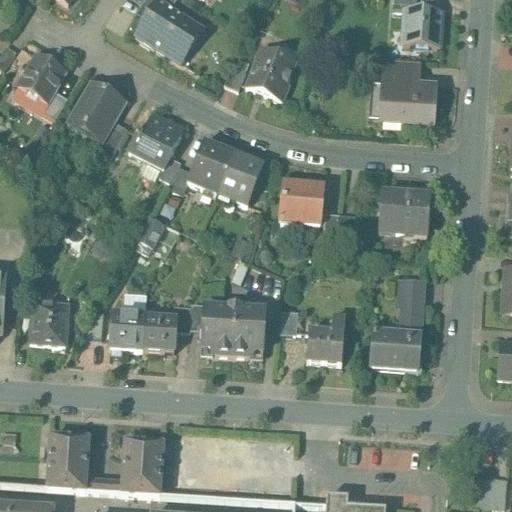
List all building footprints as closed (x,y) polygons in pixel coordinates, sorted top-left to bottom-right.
[(53,0),(68,9),(73,0),(53,0)] [(177,1),(175,0),(146,0),(142,7),(151,12),(164,21),(171,10),(177,1)] [(171,10),(164,21),(151,12),(134,39),(154,52),(155,50),(199,78),(199,77),(182,67),(205,32),(171,10)] [(442,12),(404,10),(403,29),(405,30),(403,47),(401,47),(401,48),(439,50),(442,12)] [(276,58),(260,52),(245,91),(282,105),(288,88),(286,87),(298,55),(280,48),(276,58)] [(6,50),(0,58),(0,72),(4,75),(16,56),(6,50)] [(65,75),(36,59),(17,91),(46,107),(65,75)] [(421,66),(394,64),(393,76),(419,78),(420,78),(421,66)] [(245,75),(233,71),(223,89),(238,94),(245,75)] [(393,76),(382,75),(379,119),(368,118),(368,119),(378,120),(378,123),(434,127),(437,91),(418,89),(419,78),(393,76)] [(124,107),(91,87),(67,128),(99,148),(100,148),(114,125),(124,107)] [(67,103),(56,96),(43,117),(55,124),(67,103)] [(182,136),(152,120),(141,142),(137,140),(129,156),(162,173),(169,161),(182,136)] [(114,125),(100,148),(99,148),(97,151),(112,160),(127,133),(114,125)] [(233,159),(203,147),(191,176),(188,186),(217,198),(233,159)] [(262,171),(233,159),(217,198),(247,210),(262,171)] [(180,166),(169,161),(162,173),(158,180),(169,186),(178,170),(180,166)] [(191,176),(178,170),(169,186),(166,191),(179,197),(184,184),(188,186),(191,176)] [(323,190),(282,186),(279,226),(319,230),(323,190)] [(429,199),(381,196),(378,238),(426,241),(429,199)] [(339,219),(325,218),(322,248),(336,250),(336,249),(339,219)] [(356,220),(339,219),(336,249),(354,250),(356,220)] [(511,273),(504,273),(501,318),(511,318),(511,273)] [(423,286),(398,285),(397,286),(398,286),(397,308),(396,308),(396,309),(421,310),(422,310),(422,309),(421,309),(422,287),(423,287),(423,286)] [(41,295),(32,295),(31,308),(40,308),(41,295)] [(144,317),(144,298),(125,298),(125,316),(144,317)] [(40,308),(31,308),(29,348),(65,351),(68,301),(67,301),(67,310),(40,308)] [(205,310),(191,309),(191,313),(189,335),(202,336),(204,311),(205,311),(205,310)] [(399,340),(374,337),(374,327),(373,327),(372,340),(369,373),(371,373),(404,375),(404,376),(405,376),(406,371),(414,366),(418,366),(418,365),(420,341),(421,310),(401,309),(399,340)] [(240,312),(228,312),(228,313),(205,311),(204,311),(202,336),(201,353),(211,354),(210,360),(251,362),(252,356),(261,357),(264,315),(240,313),(240,312)] [(191,313),(177,313),(176,323),(175,337),(189,338),(189,335),(191,313)] [(297,317),(281,316),(279,338),(295,339),(297,317)] [(144,321),(112,319),(110,353),(142,356),(144,321)] [(176,323),(144,321),(142,356),(174,358),(175,337),(176,323)] [(331,337),(309,335),(309,334),(308,334),(306,367),(307,368),(307,366),(340,369),(340,370),(341,370),(343,337),(344,322),(332,321),(331,337)] [(511,348),(499,347),(497,383),(511,384),(511,348)] [(88,444),(49,442),(46,494),(85,497),(85,496),(96,497),(97,486),(99,487),(99,485),(86,484),(86,471),(87,471),(87,465),(88,444)] [(163,449),(124,447),(122,468),(122,473),(121,486),(120,486),(120,488),(121,488),(120,499),(159,502),(163,449)] [(503,511),(506,487),(477,485),(475,511),(492,511),(503,511)] [(348,502),(326,500),(325,511),(358,511),(347,511),(348,502)] [(200,511),(294,511),(295,507),(201,503),(200,511)]
